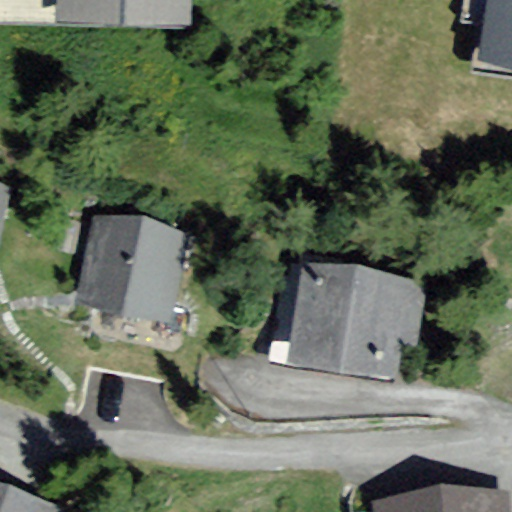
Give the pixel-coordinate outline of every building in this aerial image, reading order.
[(184,0),(71,0),(72,10),(184,14),(184,0)] [(511,0),(497,0),(491,55),(511,57),(511,0)] [(163,316),(181,231),(105,214),(87,300),(163,316)] [(417,343),(425,284),(311,268),(298,357),(390,370),(394,339),(417,343)] [(0,511),(67,511),(69,510),(0,487),(0,511)] [(498,511),(497,494),(381,504),(381,511),(498,511)]
